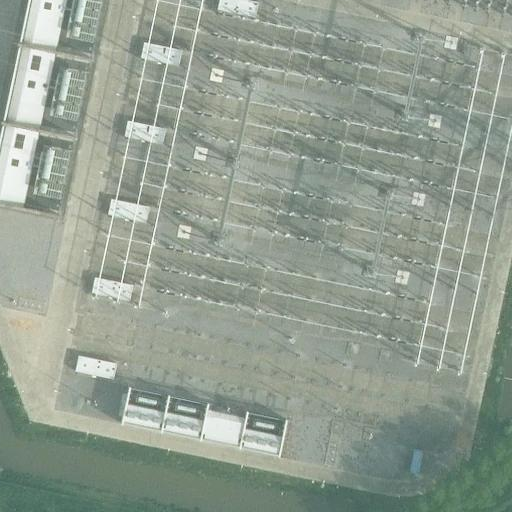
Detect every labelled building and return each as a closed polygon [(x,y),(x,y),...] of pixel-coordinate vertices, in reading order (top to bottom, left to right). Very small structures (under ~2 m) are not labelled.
[(29,0),(0,140),(0,205),(23,210),(23,209),(39,132),(39,131),(55,54),(56,52),(66,0),(29,0)] [(240,0),(219,0),(217,10),(254,18),(255,17),(258,4),(240,0)] [(143,44),(140,59),(178,67),(181,52),(143,44)] [(127,122),(124,137),(161,145),(162,143),(165,130),(127,122)] [(111,200),(108,215),(145,223),(148,208),(111,200)] [(94,278),(91,293),(128,301),(132,286),(94,278)] [(77,357),(74,372),(112,380),(115,365),(77,357)] [(124,405),(120,425),(279,457),(283,438),(281,437),(243,429),(246,419),(243,418),(206,411),(205,410),(203,421),(165,413),(164,413),(126,405),(124,405)]
